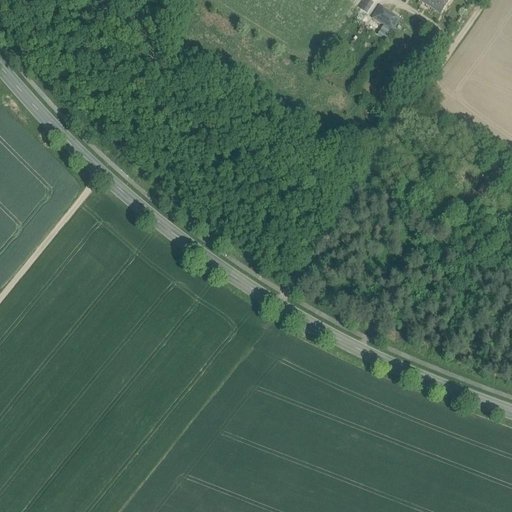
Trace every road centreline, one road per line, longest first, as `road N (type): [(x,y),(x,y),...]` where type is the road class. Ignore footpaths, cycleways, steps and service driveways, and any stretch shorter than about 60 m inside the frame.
road 1 (secondary): [(0,66),(101,173),(275,305),(361,351),(511,413)]
road 2 (track): [(483,0),(284,295)]
road 3 (track): [(0,298),(101,173)]
